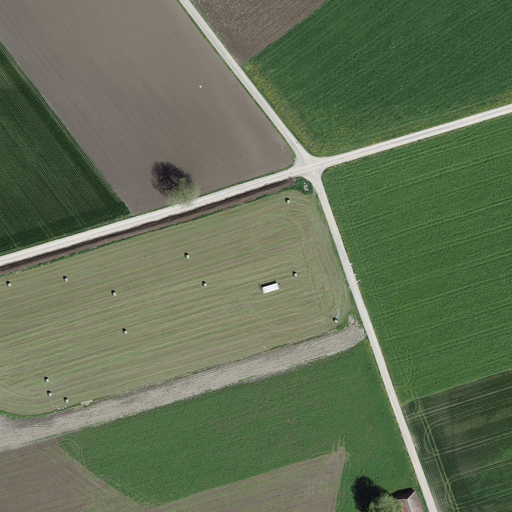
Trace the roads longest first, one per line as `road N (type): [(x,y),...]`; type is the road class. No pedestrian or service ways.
road 1 (track): [(0,259),(310,166),(433,511)]
road 2 (track): [(185,0),(310,166),(511,107)]
